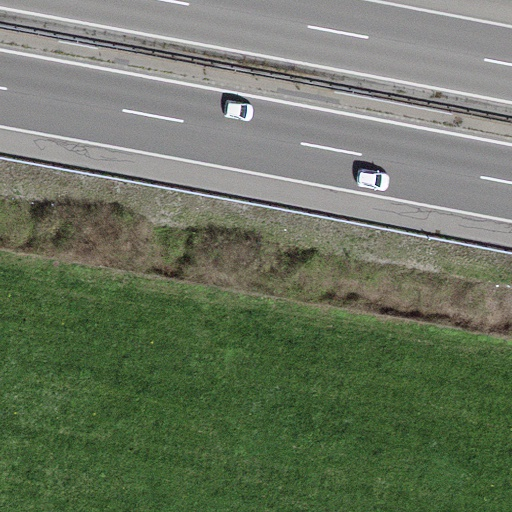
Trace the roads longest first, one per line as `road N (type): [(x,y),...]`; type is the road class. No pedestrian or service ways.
road 1 (motorway): [(0,91),(511,186)]
road 2 (motorway): [(511,63),(173,0)]
